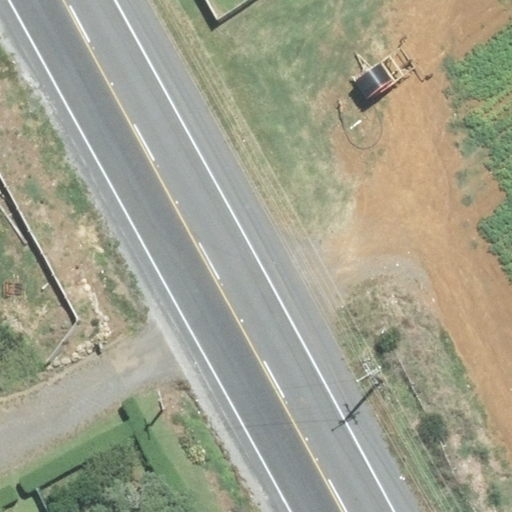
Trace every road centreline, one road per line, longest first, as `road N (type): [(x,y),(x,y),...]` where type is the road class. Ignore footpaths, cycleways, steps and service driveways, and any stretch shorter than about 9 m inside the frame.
road 1 (tertiary): [(342,511),(65,0)]
road 2 (track): [(231,301),(345,261),(390,264),(426,279),(511,415)]
